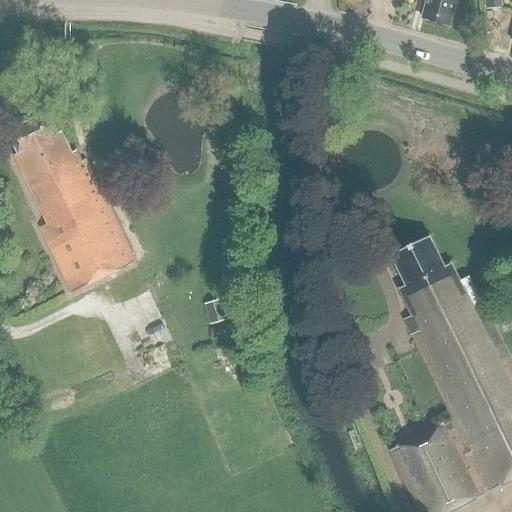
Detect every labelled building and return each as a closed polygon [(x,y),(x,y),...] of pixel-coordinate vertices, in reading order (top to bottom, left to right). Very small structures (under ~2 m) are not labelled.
[(454,0),(427,0),(422,20),(447,27),(454,0)] [(134,262),(86,162),(82,164),(76,152),(71,155),(60,133),(56,135),(46,114),(8,132),(19,153),(12,157),(20,173),(14,176),(71,292),(134,262)] [(405,287),(399,290),(412,317),(403,321),(489,495),(511,483),(511,366),(488,317),(481,320),(474,305),(480,302),(468,278),(459,282),(450,263),(442,267),(428,238),(390,257),(405,287)] [(227,320),(221,299),(203,304),(210,325),(227,320)] [(417,511),(453,511),(484,497),(450,423),(390,453),(417,511)]
